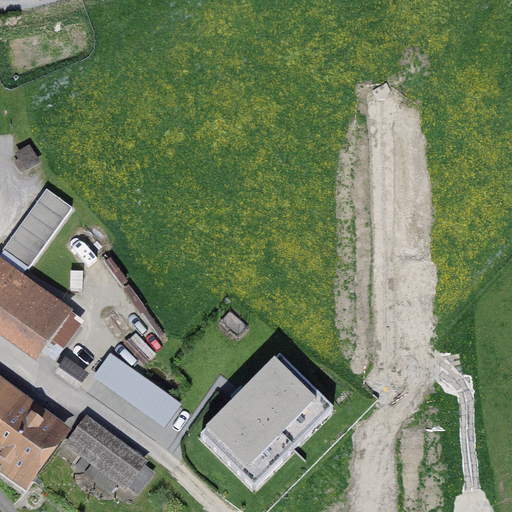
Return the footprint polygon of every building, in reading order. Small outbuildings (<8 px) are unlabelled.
[(16,157),(28,175),(42,166),(30,148),(16,157)] [(0,253),(0,333),(36,359),(42,351),(56,360),(84,320),(72,311),(74,310),(24,275),(73,207),(46,188),(0,253)] [(102,259),(122,286),(127,282),(108,254),(102,259)] [(71,289),(83,289),(83,271),(71,271),(71,289)] [(143,316),(161,340),(168,335),(150,311),(143,316)] [(239,338),(249,328),(230,312),(221,322),(239,338)] [(124,343),(143,364),(155,354),(136,332),(124,343)] [(255,493),(338,409),(279,352),(244,388),(241,384),(230,395),(233,399),(196,436),(255,493)] [(93,376),(165,428),(182,404),(110,353),(93,376)] [(79,389),(89,374),(65,358),(55,374),(79,389)] [(0,470),(27,490),(72,429),(0,376),(0,470)] [(148,460),(86,414),(64,444),(92,464),(85,474),(110,493),(117,483),(126,490),(128,488),(138,496),(155,472),(145,465),(148,460)]
